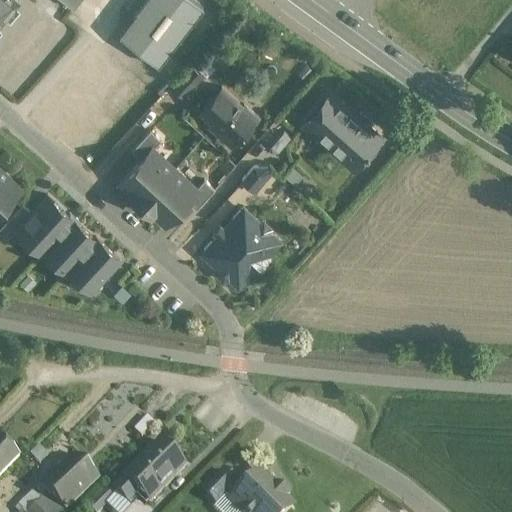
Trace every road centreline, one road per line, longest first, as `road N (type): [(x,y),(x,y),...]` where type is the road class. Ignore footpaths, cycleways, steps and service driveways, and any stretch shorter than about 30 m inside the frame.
road 1 (residential): [(0,106),(224,316),(240,388),(255,406),(442,511)]
road 2 (track): [(232,327),(271,309),(309,275),(440,95)]
road 3 (primary): [(440,95),(313,0)]
